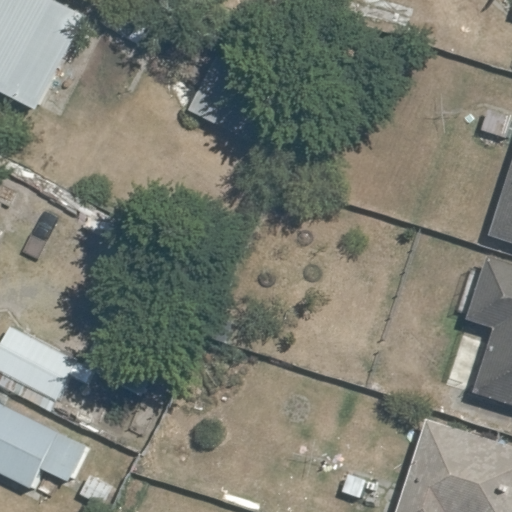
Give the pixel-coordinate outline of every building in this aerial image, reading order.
[(89,20),(49,0),(0,0),(0,92),(41,113),(89,20)] [(279,0),(232,0),(229,10),(269,26),(279,0)] [(292,93),(219,55),(190,111),(264,148),(281,114),(292,93)] [(482,133),(511,141),(511,144),(506,167),(511,168),(511,189),(498,242),(511,245),(511,104),(492,98),(482,133)] [(396,243),(361,230),(340,283),(375,297),(396,243)] [(511,268),(490,263),(475,326),(499,332),(483,400),(511,406),(511,268)] [(0,382),(55,412),(73,379),(87,386),(95,373),(137,395),(184,308),(128,277),(81,365),(13,329),(0,353),(0,382)] [(91,447),(0,401),(0,473),(35,491),(45,470),(72,484),(91,447)] [(511,511),(511,449),(432,424),(404,511),(511,511)] [(103,511),(119,485),(86,466),(69,495),(98,511),(103,511)]
